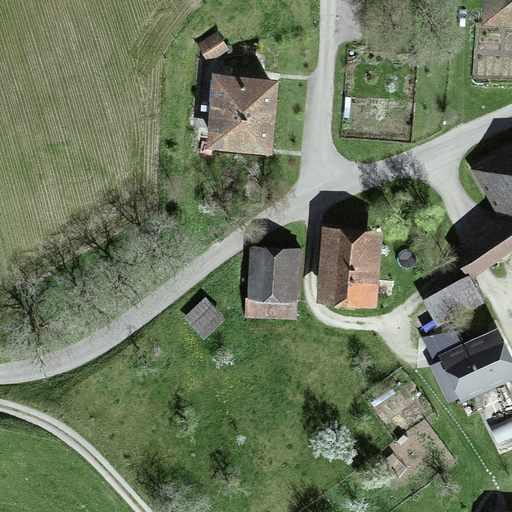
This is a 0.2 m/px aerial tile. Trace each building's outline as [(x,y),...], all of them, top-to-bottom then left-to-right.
[(511,0),(490,0),(490,11),(511,12),(511,0)] [(218,34),(205,43),(213,54),(225,46),(218,34)] [(273,82),(218,78),(214,138),(268,141),(273,82)] [(214,140),(205,137),(202,148),(211,150),(214,140)] [(511,153),(481,171),(511,224),(459,253),(472,276),(511,253),(511,153)] [(371,237),(334,234),(329,289),(388,292),(389,276),(369,274),(371,237)] [(302,248),(263,247),(261,312),(301,312),(302,248)] [(208,302),(190,318),(206,336),(224,320),(208,302)] [(492,337),(452,358),(467,389),(508,367),(492,337)] [(511,405),(507,395),(476,410),(499,454),(511,447),(511,405)]
